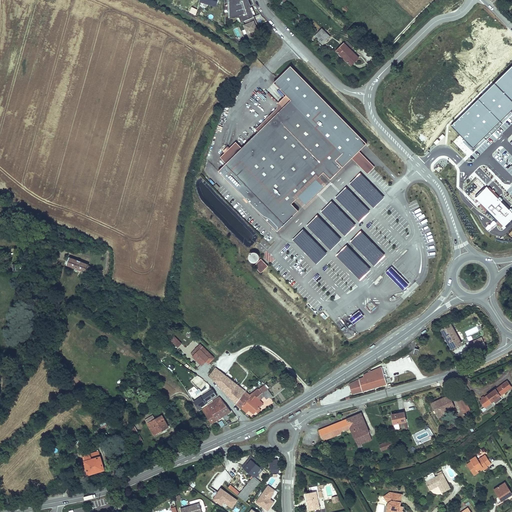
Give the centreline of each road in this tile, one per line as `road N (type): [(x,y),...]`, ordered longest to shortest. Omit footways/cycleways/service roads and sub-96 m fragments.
road 1 (primary): [(247,428),(428,315)]
road 2 (residential): [(311,415),(501,350)]
road 3 (primary): [(11,511),(99,492),(183,458)]
road 4 (unclassified): [(369,94),(375,121),(439,186),(455,224)]
road 5 (residential): [(369,94),(338,85),(259,0)]
road 6 (unclassified): [(472,0),(431,24),(369,94)]
